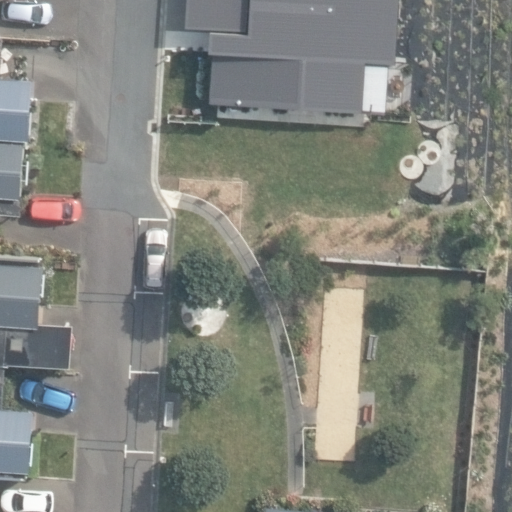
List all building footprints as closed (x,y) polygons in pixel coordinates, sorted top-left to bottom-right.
[(184,0),(183,33),(210,35),(209,57),(212,57),(208,111),(291,116),(291,122),(307,123),(307,117),(363,121),(363,116),(385,118),(388,70),(393,70),(397,0),(184,0)] [(0,139),(26,141),(29,141),(33,78),(2,76),(5,36),(0,35),(0,139)] [(0,209),(22,210),(26,141),(0,139),(0,209)] [(0,511),(3,475),(31,477),(36,407),(4,405),(7,362),(10,325),(40,327),(40,323),(44,265),(0,261),(0,511)] [(70,367),(73,325),(40,323),(40,327),(10,325),(7,362),(70,367)]
